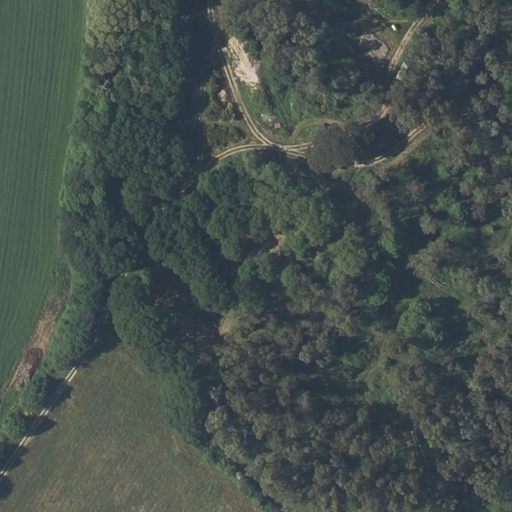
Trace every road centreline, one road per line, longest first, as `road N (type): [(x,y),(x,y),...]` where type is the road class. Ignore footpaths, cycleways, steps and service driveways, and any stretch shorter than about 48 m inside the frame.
road 1 (track): [(0,474),(93,341),(137,256),(191,178),(238,144),(287,147),(335,166),(370,163),(511,65)]
road 2 (track): [(205,0),(198,148)]
